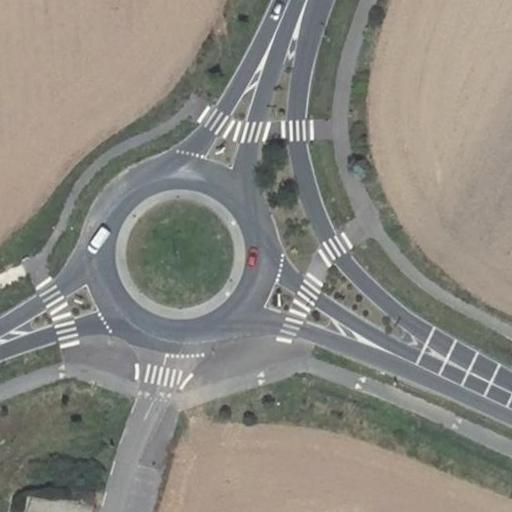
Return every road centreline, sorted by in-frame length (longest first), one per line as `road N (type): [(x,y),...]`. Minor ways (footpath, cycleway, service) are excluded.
road 1 (tertiary): [(511,383),(371,291),(319,219),(298,156),(295,94),(319,0)]
road 2 (tertiary): [(466,385),(262,257)]
road 3 (tertiary): [(238,309),(466,385)]
road 4 (tertiary): [(241,194),(241,166),(296,0)]
road 5 (tertiary): [(282,0),(215,120),(178,166)]
road 6 (tertiary): [(0,353),(65,328),(129,317)]
road 7 (tertiary): [(178,166),(129,182),(99,223),(95,249)]
road 8 (tertiary): [(95,249),(50,294),(0,326)]
